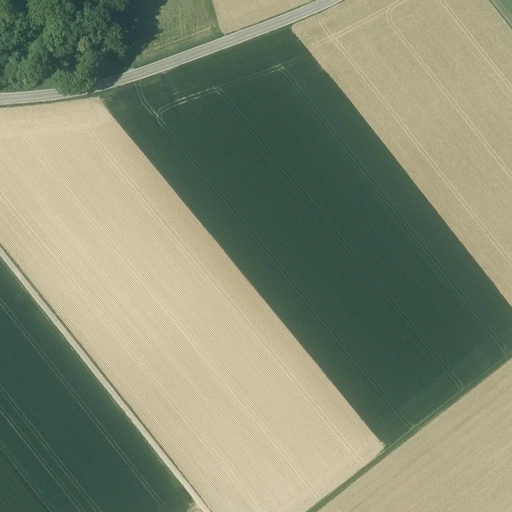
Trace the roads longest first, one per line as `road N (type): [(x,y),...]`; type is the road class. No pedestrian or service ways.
road 1 (secondary): [(0,100),(132,78),(332,0)]
road 2 (track): [(0,252),(208,511)]
road 3 (track): [(511,357),(314,511)]
